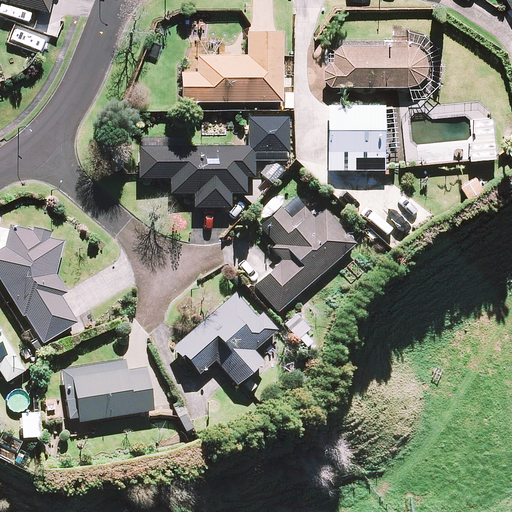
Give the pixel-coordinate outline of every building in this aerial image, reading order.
[(0,0),(0,1),(48,13),(50,0),(0,0)] [(281,103),(281,34),(246,34),(246,57),(197,57),(197,75),(179,75),(180,103),(281,103)] [(427,50),(413,40),(392,39),(392,45),(334,44),(334,61),(329,61),(329,84),(413,85),(427,75),(427,50)] [(158,61),(163,46),(148,41),(143,56),(158,61)] [(385,106),(329,105),(328,168),(384,168),(385,106)] [(286,161),(287,119),(248,118),(247,147),(139,145),(138,178),(169,179),(169,194),(193,195),(193,208),(229,208),(230,194),(244,194),(245,177),(253,177),(253,160),(286,161)] [(353,245),(304,189),(259,228),(285,258),(253,286),(275,312),(353,245)] [(369,211),(360,220),(374,234),(383,224),(369,211)] [(0,249),(0,280),(28,329),(22,332),(31,349),(38,345),(74,324),(58,296),(64,293),(53,274),(63,245),(48,240),(51,233),(32,227),(29,234),(10,227),(3,248),(0,249)] [(254,318),(233,294),(173,347),(197,375),(213,360),(235,385),(261,362),(251,351),(275,330),(260,313),(254,318)] [(300,321),(290,330),(306,349),(313,344),(305,335),(309,332),(300,321)] [(0,334),(0,373),(4,382),(21,373),(0,334)] [(145,368),(125,371),(123,361),(61,371),(69,423),(152,411),(145,368)] [(3,431),(0,435),(0,447),(15,456),(23,442),(3,431)]
